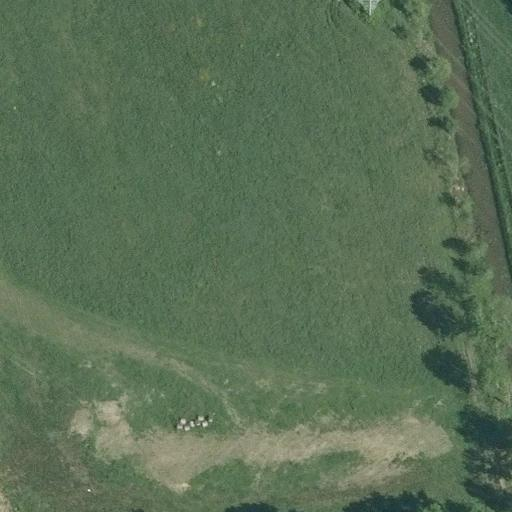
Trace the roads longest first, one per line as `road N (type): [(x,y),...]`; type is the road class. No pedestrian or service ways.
road 1 (unclassified): [(231,128),(287,88),(311,79),(333,84),(349,113),(340,151),(310,160),(263,145)]
road 2 (unclassified): [(0,252),(231,128)]
